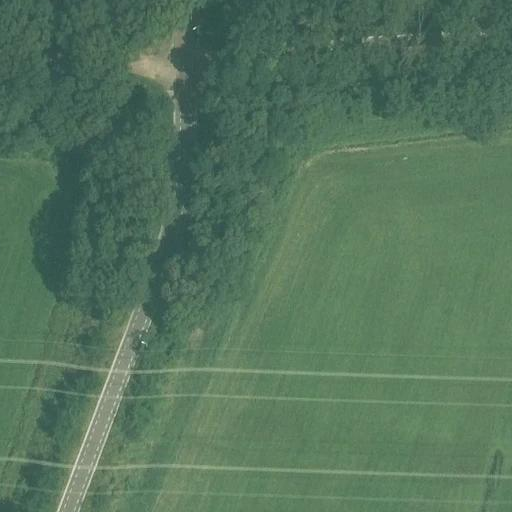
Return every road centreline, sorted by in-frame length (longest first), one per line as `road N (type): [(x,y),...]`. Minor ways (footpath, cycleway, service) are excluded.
road 1 (tertiary): [(69,511),(173,222),(185,150),(183,65)]
road 2 (unclassified): [(511,41),(183,65)]
road 3 (track): [(183,65),(0,58)]
